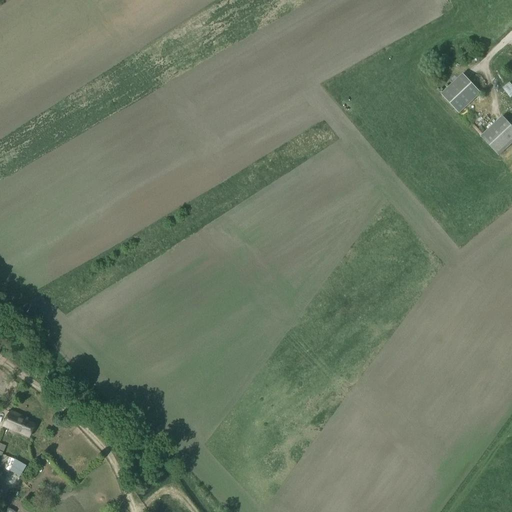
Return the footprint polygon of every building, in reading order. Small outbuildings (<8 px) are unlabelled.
[(481,93),(463,74),(441,94),(459,114),(481,93)] [(511,86),(509,83),(503,88),(510,98),(511,96),(511,86)] [(511,143),(511,126),(503,116),(481,137),(499,156),(511,143)] [(8,413),(2,426),(28,437),(34,425),(26,421),(27,419),(9,411),(8,412),(7,413),(8,413)] [(0,467),(9,471),(13,460),(2,455),(5,446),(0,444),(0,467)]
